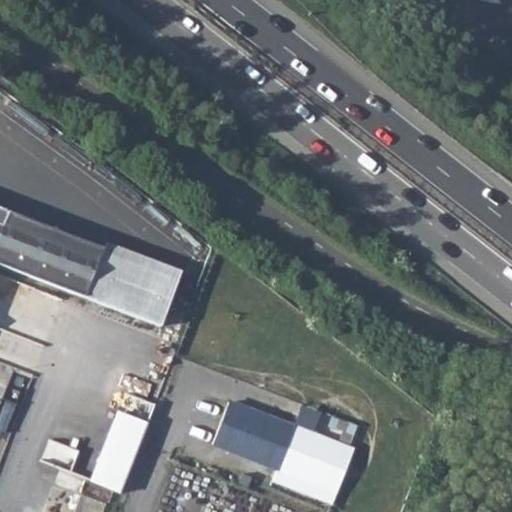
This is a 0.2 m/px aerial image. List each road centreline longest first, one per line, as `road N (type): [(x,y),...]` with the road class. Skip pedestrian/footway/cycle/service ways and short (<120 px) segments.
road 1 (trunk): [(145,0),(511,286)]
road 2 (trunk): [(511,225),(223,0)]
